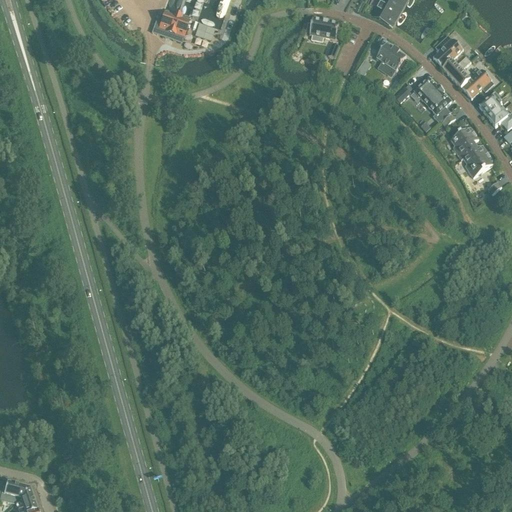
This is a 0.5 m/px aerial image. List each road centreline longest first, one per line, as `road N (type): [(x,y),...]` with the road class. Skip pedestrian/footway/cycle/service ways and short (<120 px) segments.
road 1 (secondary): [(153,511),(6,0)]
road 2 (unclassified): [(143,100),(143,215),(171,302),(227,378),(326,443),(338,466),(342,510)]
road 3 (residential): [(511,171),(420,57),(349,19),(314,12)]
road 4 (unclassified): [(342,510),(450,420),(511,327)]
